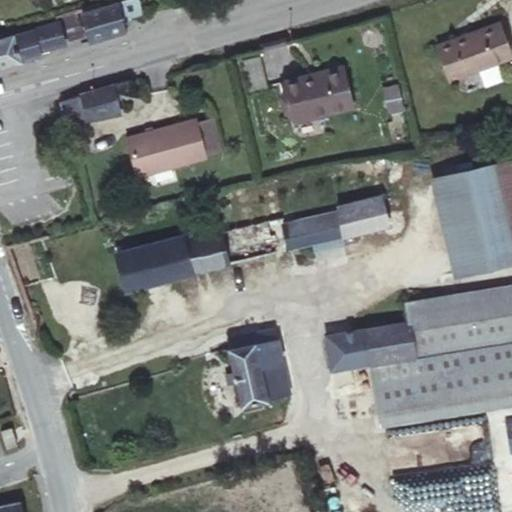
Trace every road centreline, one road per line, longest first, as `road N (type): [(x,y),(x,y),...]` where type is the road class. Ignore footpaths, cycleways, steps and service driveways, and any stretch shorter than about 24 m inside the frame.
road 1 (residential): [(0,86),(307,0)]
road 2 (residential): [(50,450),(0,294)]
